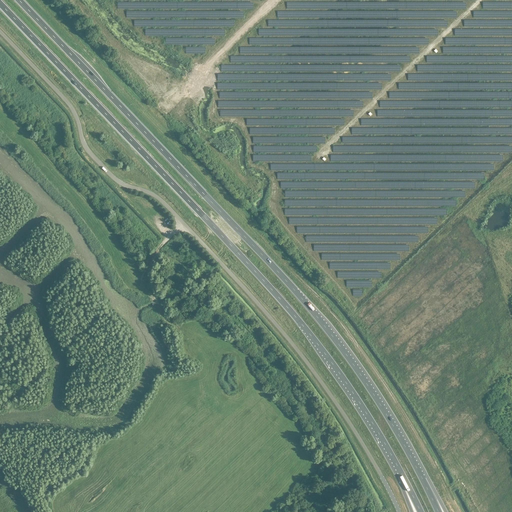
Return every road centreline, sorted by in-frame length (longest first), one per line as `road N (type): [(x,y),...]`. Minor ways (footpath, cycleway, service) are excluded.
road 1 (trunk): [(435,504),(390,418),(318,318),(19,0)]
road 2 (trunk): [(0,3),(300,324),(405,482)]
road 3 (unclassified): [(399,511),(311,368),(183,224)]
road 4 (unclassified): [(183,224),(158,198),(110,176),(83,143),(71,107),(0,31)]
